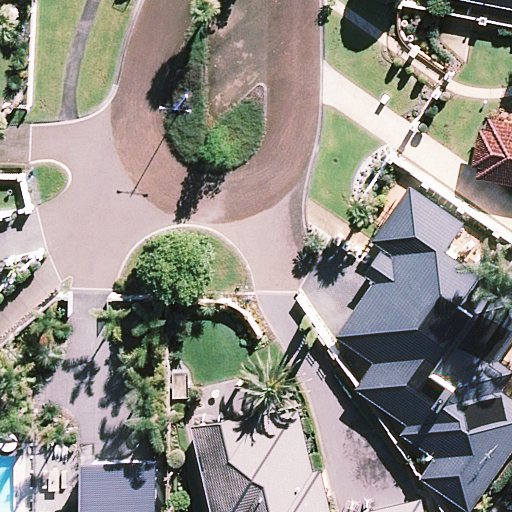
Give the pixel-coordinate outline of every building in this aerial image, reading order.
[(511,0),(448,0),(511,12),(511,0)] [(511,127),(501,126),(499,133),(492,132),(484,173),(491,174),(490,183),(511,187),(511,127)] [(386,288),(348,342),(387,369),(369,395),(420,430),(413,439),(449,463),(434,485),(472,511),(480,511),(511,467),(511,397),(511,396),(511,368),(508,366),(511,359),(511,297),(456,259),(476,230),(423,193),(386,247),(405,260),(402,264),(393,258),(376,282),(386,288)] [(0,410),(19,394),(0,371),(0,410)] [(433,511),(432,506),(407,511),(341,511),(333,476),(325,478),(310,413),(203,437),(220,511),(433,511)] [(165,511),(165,467),(93,467),(93,511),(165,511)]
